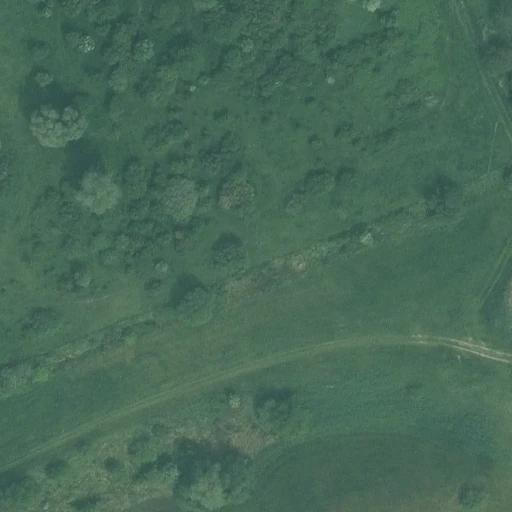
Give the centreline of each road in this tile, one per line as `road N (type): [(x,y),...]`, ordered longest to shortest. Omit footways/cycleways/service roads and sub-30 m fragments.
road 1 (track): [(0,466),(74,429),(345,336),(457,343),(511,359)]
road 2 (track): [(457,0),(511,132)]
